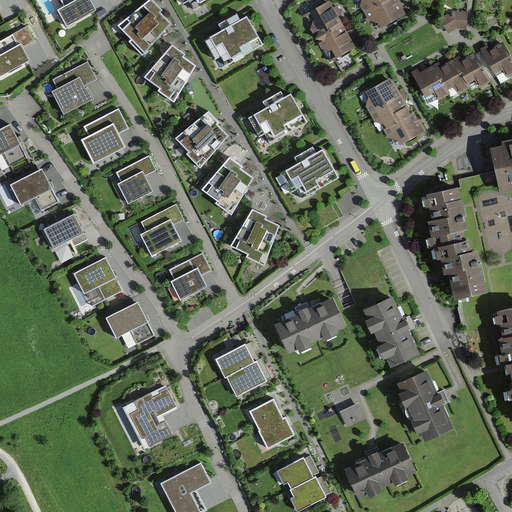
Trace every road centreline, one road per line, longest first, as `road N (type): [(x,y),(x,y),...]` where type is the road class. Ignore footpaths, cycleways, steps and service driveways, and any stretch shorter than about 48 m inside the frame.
road 1 (residential): [(85,42),(152,143),(238,311)]
road 2 (residential): [(16,106),(182,348)]
road 3 (residential): [(265,2),(379,204)]
road 4 (track): [(176,352),(145,355),(0,422)]
road 5 (residential): [(242,511),(176,352)]
road 6 (residential): [(379,204),(480,124),(511,109)]
road 7 (residential): [(444,343),(379,204)]
